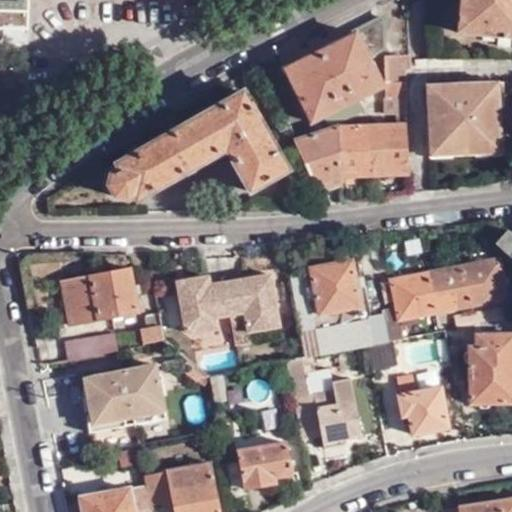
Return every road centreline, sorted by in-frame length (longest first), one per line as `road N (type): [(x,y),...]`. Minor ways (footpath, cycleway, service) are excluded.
road 1 (residential): [(0,225),(78,233),(240,228),(511,199)]
road 2 (residential): [(326,0),(161,85),(0,199)]
road 3 (residential): [(306,511),(396,476),(511,453)]
road 4 (residential): [(0,307),(40,511)]
